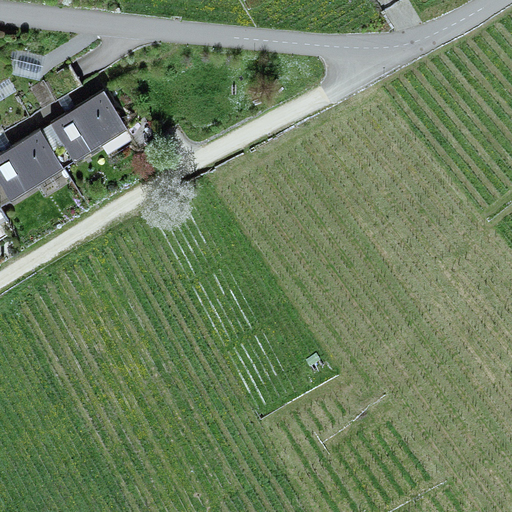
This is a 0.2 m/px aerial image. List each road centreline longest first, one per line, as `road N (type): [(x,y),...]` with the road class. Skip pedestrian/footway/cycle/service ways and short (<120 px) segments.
road 1 (residential): [(492,0),(390,51),(0,12)]
road 2 (track): [(0,283),(390,51)]
road 3 (trunk): [(334,0),(0,206)]
